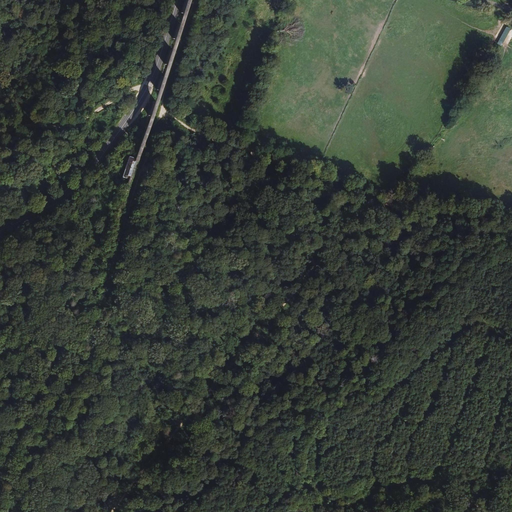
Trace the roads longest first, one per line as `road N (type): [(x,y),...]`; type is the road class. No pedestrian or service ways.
road 1 (track): [(143,163),(101,299),(0,511)]
road 2 (secondary): [(177,0),(154,74),(98,161),(69,194),(0,231)]
road 3 (track): [(319,494),(319,429),(362,382),(408,306)]
road 4 (track): [(146,88),(132,86),(63,126),(32,123),(0,133)]
